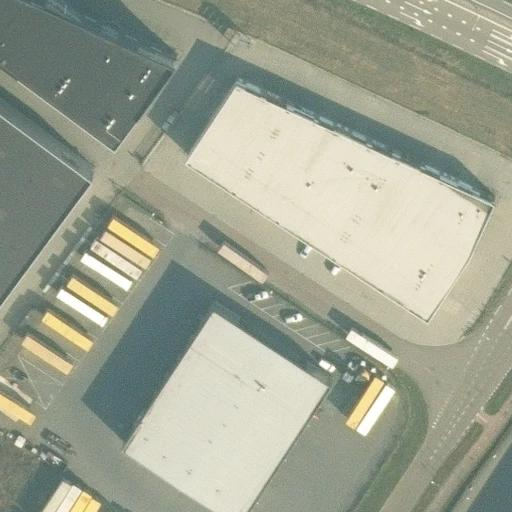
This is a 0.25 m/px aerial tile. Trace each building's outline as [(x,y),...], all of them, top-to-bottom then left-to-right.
[(177,56),(82,12),(66,0),(0,0),(0,51),(19,66),(117,138),(140,107),(177,56)] [(262,145),(290,102),(237,78),(214,114),(262,145)] [(0,98),(0,295),(94,168),(0,98)] [(290,102),(262,145),(310,177),(343,126),(290,102)] [(214,114),(187,155),(235,186),(262,145),(214,114)] [(396,151),(343,126),(310,177),(358,209),(396,151)] [(283,218),(310,177),(262,145),(235,186),(283,218)] [(358,209),(407,240),(449,175),(396,151),(358,209)] [(495,196),(449,175),(407,240),(456,273),(470,251),(495,196)] [(358,209),(310,177),(283,218),(331,250),(358,209)] [(407,240),(358,209),(331,250),(380,281),(407,240)] [(429,314),(456,273),(407,240),(380,281),(429,314)] [(306,363),(247,325),(239,320),(240,318),(215,301),(122,442),(229,511),(245,511),(333,378),(307,361),(306,363)]
